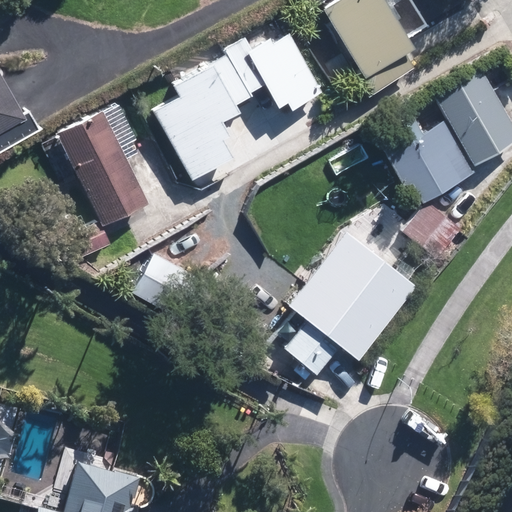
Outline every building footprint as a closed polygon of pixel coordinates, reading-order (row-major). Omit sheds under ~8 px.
[(401,47),(371,0),(323,0),(310,9),(349,70),(344,73),(358,95),(406,65),(396,50),(401,47)] [(313,91),(278,30),(243,50),(234,35),(212,47),(214,52),(159,84),(166,95),(142,109),(183,178),(222,156),(212,138),(218,134),(210,119),(225,110),(222,104),(241,94),(239,91),(252,83),(266,106),(275,101),(280,110),(313,91)] [(511,136),(470,66),(422,93),(463,163),(511,136)] [(0,90),(0,126),(16,117),(0,90)] [(90,108),(45,130),(94,224),(139,201),(90,108)] [(397,111),(363,132),(376,154),(375,154),(394,187),(401,183),(412,202),(465,170),(434,119),(410,133),(397,111)] [(455,228),(419,200),(394,230),(430,258),(455,228)] [(105,240),(88,218),(64,236),(81,258),(105,240)] [(407,285),(334,230),(276,303),(295,320),(274,346),(308,373),(329,345),(349,359),(407,285)] [(200,277),(145,249),(124,290),(179,317),(200,277)] [(130,480),(68,464),(53,511),(38,511),(27,509),(25,511),(129,511),(131,506),(124,504),(130,480)]
